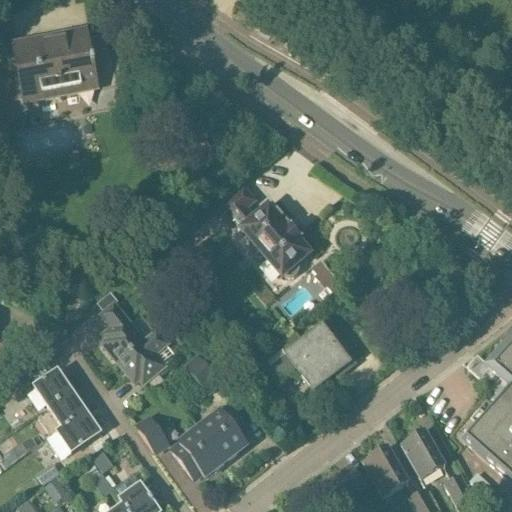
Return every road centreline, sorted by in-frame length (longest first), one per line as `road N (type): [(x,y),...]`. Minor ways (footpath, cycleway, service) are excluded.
road 1 (secondary): [(135,0),(382,181),(511,259)]
road 2 (secondary): [(511,248),(163,0)]
road 3 (residential): [(247,511),(511,303)]
road 4 (residential): [(181,511),(63,346)]
